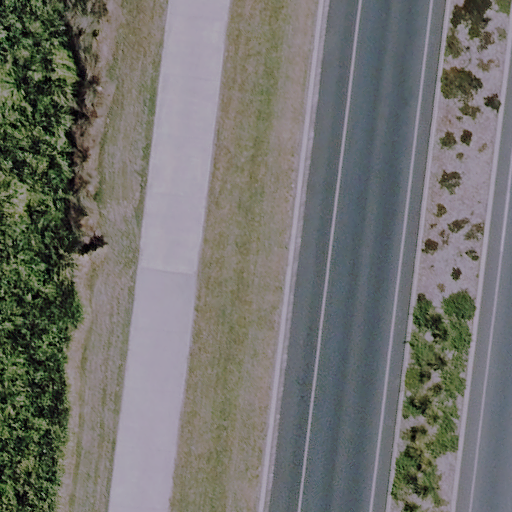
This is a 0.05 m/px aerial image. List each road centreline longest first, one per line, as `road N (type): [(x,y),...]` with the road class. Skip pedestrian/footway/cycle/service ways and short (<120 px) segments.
road 1 (secondary): [(322,511),(382,0)]
road 2 (secondary): [(511,375),(493,511)]
